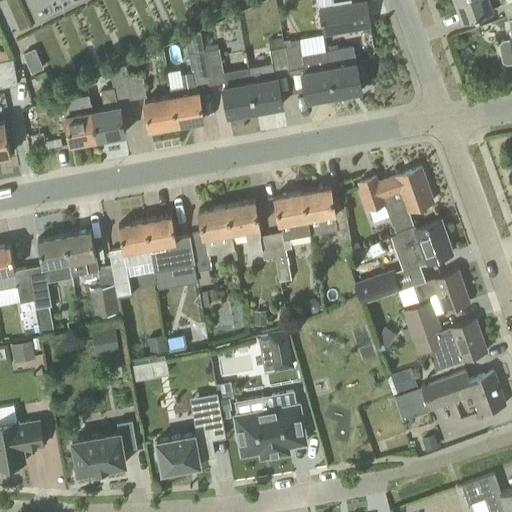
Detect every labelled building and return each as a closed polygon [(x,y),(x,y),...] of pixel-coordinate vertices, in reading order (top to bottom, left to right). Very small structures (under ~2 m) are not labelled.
[(344,0),(334,2),(333,0),(317,0),(324,34),(370,26),(366,1),(353,3),(351,0),(344,0)] [(511,0),(455,0),(463,20),(494,9),(493,6),(502,2),(507,15),(511,13),(511,0)] [(511,13),(507,15),(511,37),(503,39),(499,44),(503,60),(508,63),(511,62),(511,13)] [(284,40),(283,37),(269,39),(273,63),(248,67),(251,81),(256,109),(283,104),(278,76),(276,76),(275,72),(290,69),(284,40)] [(300,43),(299,39),(290,39),(284,40),(290,69),(305,66),(305,71),(303,71),(308,100),(335,95),(330,66),(326,51),(303,56),(300,43)] [(335,95),(362,90),(353,46),(326,51),(330,66),(335,95)] [(218,48),(204,50),(206,60),(210,84),(223,82),(229,114),(256,109),(251,81),(248,67),(224,72),(219,47),(218,48)] [(34,48),(22,53),(30,72),(42,67),(34,48)] [(197,90),(197,86),(210,84),(206,60),(204,50),(189,53),(193,72),(182,74),(183,84),(171,87),(172,95),(177,124),(204,119),(199,90),(197,90)] [(0,87),(17,84),(13,59),(0,61),(0,87)] [(118,105),(117,101),(132,98),(128,75),(126,65),(126,64),(111,71),(114,87),(102,89),(102,93),(91,95),(92,102),(93,110),(98,138),(125,133),(120,105),(118,105)] [(132,98),(147,95),(142,72),(128,75),(132,98)] [(91,102),(89,94),(63,98),(71,143),(98,138),(93,110),(92,102),(91,102)] [(150,128),(177,124),(172,95),(145,100),(150,128)] [(0,121),(0,156),(11,154),(5,120),(0,121)] [(30,152),(47,149),(46,148),(43,132),(27,135),(30,152)] [(434,200),(421,166),(378,181),(376,176),(359,182),(369,209),(385,203),(393,225),(394,224),(396,230),(413,224),(408,209),(434,200)] [(337,221),(335,213),(336,213),(331,185),(303,190),(308,218),(311,234),(337,229),(340,245),(352,243),(348,219),(337,221)] [(311,234),(308,218),(303,190),(275,195),(280,223),(281,223),(283,231),(271,233),(275,256),(276,256),(280,280),(292,278),(286,248),(292,247),(290,237),(311,234)] [(261,235),(260,226),(255,199),(227,204),(232,232),(246,229),(250,252),(262,250),(263,259),(275,256),(271,233),(261,235)] [(212,268),(209,254),(235,249),(232,232),(227,204),(199,209),(203,232),(190,234),(194,259),(197,258),(199,270),(212,268)] [(176,237),(172,214),(146,219),(153,260),(155,270),(195,263),(194,259),(190,234),(176,237)] [(131,292),(126,264),(153,260),(146,219),(119,224),(123,247),(109,250),(113,267),(116,284),(117,295),(131,292)] [(452,253),(440,219),(415,228),(413,224),(396,230),(397,233),(392,235),(404,270),(452,253)] [(65,234),(72,274),(99,270),(91,229),(65,234)] [(43,264),(46,279),(72,274),(65,234),(38,239),(43,264)] [(15,269),(10,243),(0,245),(0,287),(18,284),(26,326),(40,323),(37,306),(29,266),(15,269)] [(50,304),(46,279),(43,264),(29,266),(37,306),(50,304)] [(362,302),(401,288),(393,267),(354,281),(359,294),(362,302)] [(470,302),(458,268),(414,284),(419,299),(437,292),(444,311),(470,302)] [(95,316),(120,312),(117,295),(116,284),(90,288),(95,316)] [(413,339),(419,353),(446,343),(431,300),(403,310),(413,339)] [(461,360),(487,351),(475,317),(449,326),(461,360)] [(93,353),(116,349),(112,326),(89,331),(93,353)] [(286,330),(268,333),(275,369),(292,365),(286,330)] [(184,334),(167,337),(170,350),(187,346),(186,337),(185,334),(184,334)] [(32,340),(11,344),(14,362),(35,358),(32,340)] [(137,380),(167,375),(164,359),(134,364),(137,380)] [(392,391),(415,384),(410,366),(386,373),(392,391)] [(470,378),(467,369),(395,395),(403,418),(473,393),(480,413),(506,404),(493,370),(470,378)] [(296,403),(294,390),(272,394),(274,407),(235,414),(237,428),(236,430),(237,439),(240,441),(242,454),(261,450),(262,456),(290,451),(287,440),(306,436),(299,403),(296,403)] [(0,406),(0,465),(26,461),(23,444),(29,443),(30,448),(44,445),(39,419),(19,422),(19,420),(16,420),(14,404),(0,406)] [(97,470),(109,468),(126,463),(124,449),(138,446),(133,419),(117,422),(119,431),(72,439),(78,471),(96,468),(97,470)] [(201,463),(200,457),(215,454),(208,419),(196,421),(198,432),(157,439),(157,441),(155,441),(158,458),(160,458),(163,470),(201,463)] [(511,511),(511,487),(501,491),(494,472),(462,484),(469,504),(485,498),(490,511),(511,511)]
